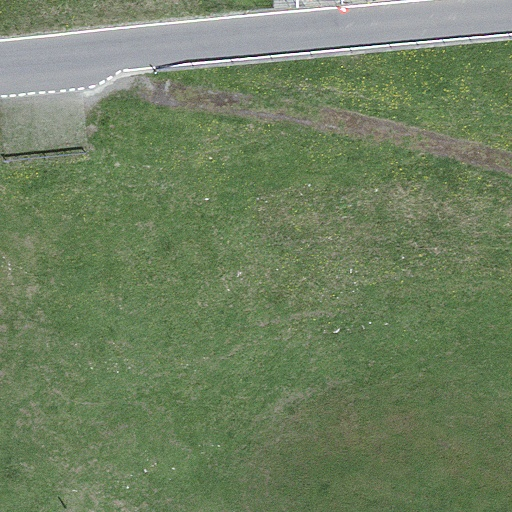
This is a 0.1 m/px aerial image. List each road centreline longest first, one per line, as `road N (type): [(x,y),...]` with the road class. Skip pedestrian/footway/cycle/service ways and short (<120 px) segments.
road 1 (secondary): [(0,60),(511,15)]
road 2 (track): [(511,161),(333,115),(107,86),(60,55)]
